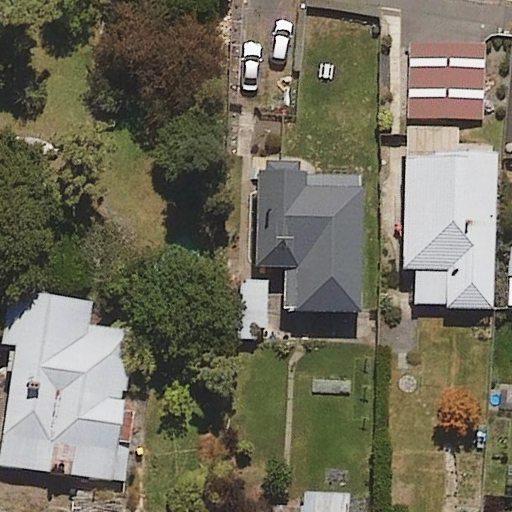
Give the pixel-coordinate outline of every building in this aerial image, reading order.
[(485,123),(483,44),(406,46),(408,125),(485,123)] [(451,155),(451,132),(400,133),(402,276),(412,276),(412,308),(486,307),(483,154),(451,155)] [(358,307),(355,161),(243,164),(246,264),(274,263),(275,309),(358,307)] [(511,242),(504,243),(503,307),(511,307),(511,242)] [(266,320),(265,281),(230,282),(230,321),(266,320)] [(81,327),(83,300),(9,294),(0,419),(0,469),(118,478),(123,415),(111,414),(117,330),(81,327)] [(345,511),(346,493),(297,491),(296,511),(345,511)]
